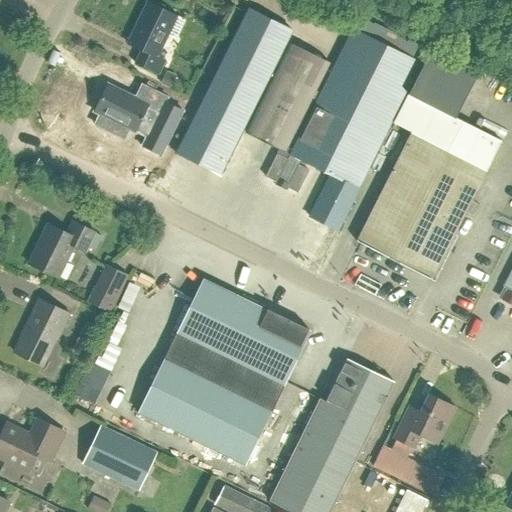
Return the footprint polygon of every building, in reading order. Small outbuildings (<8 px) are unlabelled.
[(165,61),(163,59),(166,52),(161,50),(177,17),(148,3),(128,43),(142,51),(136,64),(158,75),(165,61)] [(250,9),(178,153),(220,174),(292,30),(250,9)] [(352,27),(290,154),(287,159),(278,154),(266,177),(277,183),(298,194),(310,171),(299,165),(301,160),(331,174),(310,217),(338,231),(360,188),(359,187),(426,50),(370,23),(365,34),(352,27)] [(286,153),(331,63),(290,43),(246,133),(286,153)] [(432,48),(340,230),(357,239),(356,241),(432,279),(501,141),(456,118),(479,71),(432,48)] [(171,90),(177,77),(167,72),(161,85),(171,90)] [(107,84),(94,112),(101,115),(96,125),(126,139),(131,129),(148,137),(144,146),(162,155),(183,109),(165,100),(161,110),(150,105),(150,104),(107,84)] [(186,115),(192,118),(199,106),(192,103),(186,115)] [(85,252),(95,232),(73,221),(67,234),(48,225),(29,264),(57,278),(73,246),(85,252)] [(111,313),(129,275),(107,264),(88,302),(111,313)] [(511,269),(503,286),(497,298),(511,305),(511,269)] [(196,300),(139,415),(247,468),(288,384),(312,335),(204,282),(196,300)] [(133,316),(139,297),(128,294),(122,313),(133,316)] [(57,339),(70,314),(38,298),(24,327),(27,329),(15,352),(41,365),(55,338),(57,339)] [(78,336),(90,342),(97,327),(86,322),(78,336)] [(329,511),(354,461),(394,381),(346,358),(325,401),(319,398),(268,500),(291,511),(329,511)] [(436,443),(454,406),(429,393),(420,411),(409,405),(393,438),(413,447),(419,434),(436,443)] [(51,461),(65,432),(38,419),(31,434),(8,423),(0,438),(0,456),(29,470),(37,455),(51,461)] [(139,490),(158,451),(102,424),(83,463),(139,490)] [(408,458),(392,451),(385,447),(374,469),(435,499),(446,477),(408,458)] [(228,511),(272,511),(273,509),(225,486),(216,506),(228,511)] [(0,511),(5,511),(10,502),(0,497),(0,511)] [(92,511),(107,511),(111,505),(94,497),(87,510),(92,511)]
